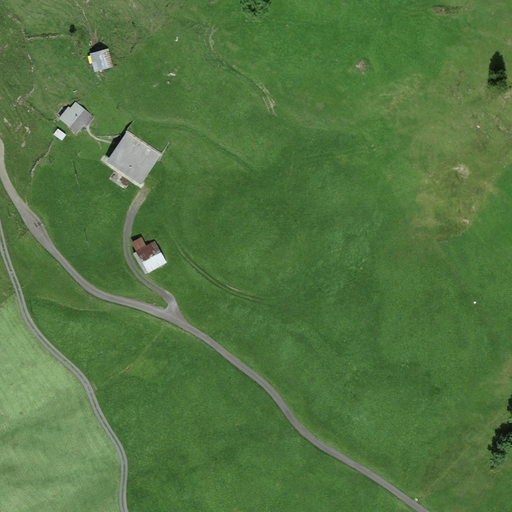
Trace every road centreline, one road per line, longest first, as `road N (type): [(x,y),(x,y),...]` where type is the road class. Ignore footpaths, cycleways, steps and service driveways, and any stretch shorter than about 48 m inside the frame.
road 1 (unclassified): [(0,164),(16,201),(86,286),(200,334),(267,386),(305,434),(424,511)]
road 2 (track): [(124,511),(123,456),(85,382),(28,321),(0,233)]
